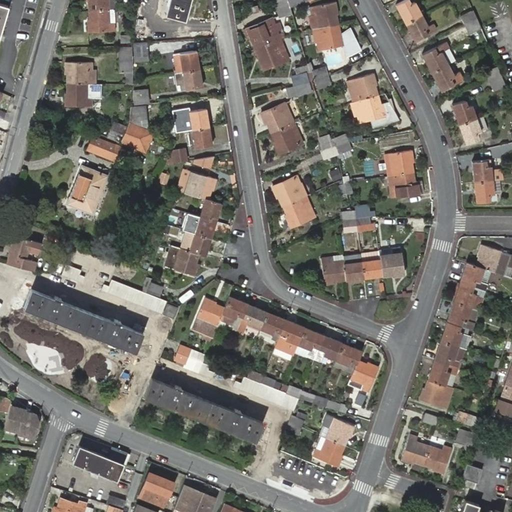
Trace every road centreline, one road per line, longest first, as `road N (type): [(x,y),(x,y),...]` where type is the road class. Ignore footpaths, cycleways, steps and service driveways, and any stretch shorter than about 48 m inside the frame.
road 1 (residential): [(222,0),(269,275),(287,291),(411,343)]
road 2 (residential): [(411,343),(442,246),(444,176),(412,83),(365,0)]
road 3 (residential): [(146,362),(282,416),(255,489)]
road 4 (residential): [(146,362),(161,326),(0,268)]
road 5 (tertiary): [(56,0),(0,199)]
road 6 (residential): [(118,434),(255,489)]
road 7 (residential): [(371,472),(411,343)]
